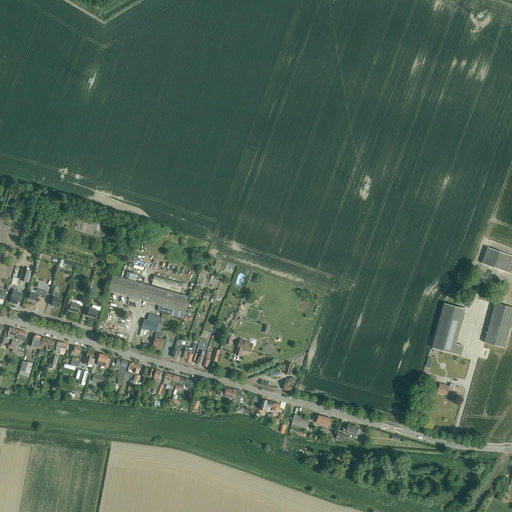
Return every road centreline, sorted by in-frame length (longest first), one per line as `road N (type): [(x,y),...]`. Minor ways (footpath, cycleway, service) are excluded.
road 1 (secondary): [(511,449),(445,443),(89,342)]
road 2 (unknown): [(453,439),(483,308)]
